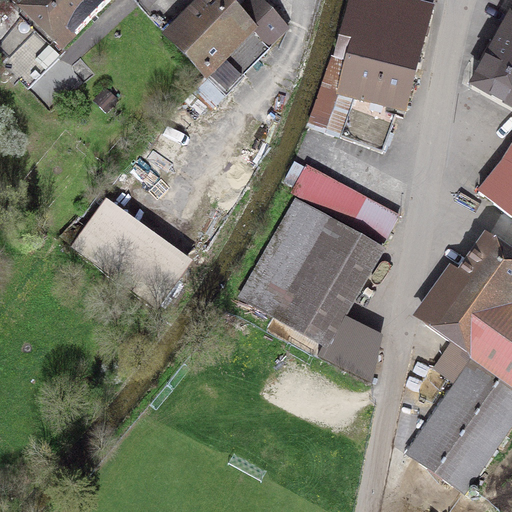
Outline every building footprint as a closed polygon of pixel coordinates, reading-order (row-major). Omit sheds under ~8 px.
[(1,63),(27,90),(59,59),(52,52),(57,47),(60,50),(110,0),(17,0),(14,4),(12,2),(0,12),(0,49),(7,57),(1,63)] [(237,16),(220,0),(206,0),(168,39),(205,77),(207,74),(226,93),(267,51),(248,33),(251,31),(237,16)] [(251,31),(248,33),(267,51),(269,50),(267,48),(287,28),(258,0),(253,0),(237,16),(251,31)] [(354,99),(350,111),(392,126),(396,116),(384,114),(386,107),(404,112),(431,8),(400,0),(350,0),(335,58),(333,57),(322,90),(323,90),(339,95),(354,99)] [(511,16),(471,89),(511,111),(511,16)] [(309,127),(340,138),(350,111),(354,99),(339,95),(323,90),(309,127)] [(382,154),(392,126),(350,111),(340,138),(382,154)] [(511,151),(502,167),(478,194),(511,218),(511,217),(511,151)] [(397,219),(295,163),(284,183),(295,188),(291,194),(384,244),(397,219)] [(317,357),(371,384),(379,349),(336,328),(381,251),(295,202),(239,298),(324,347),(317,357)] [(186,267),(106,209),(75,250),(156,309),(186,267)] [(425,326),(452,345),(475,361),(457,386),(408,457),(462,494),(511,421),(511,314),(510,313),(511,310),(511,257),(486,240),(425,326)] [(457,386),(475,361),(452,345),(434,370),(457,386)]
